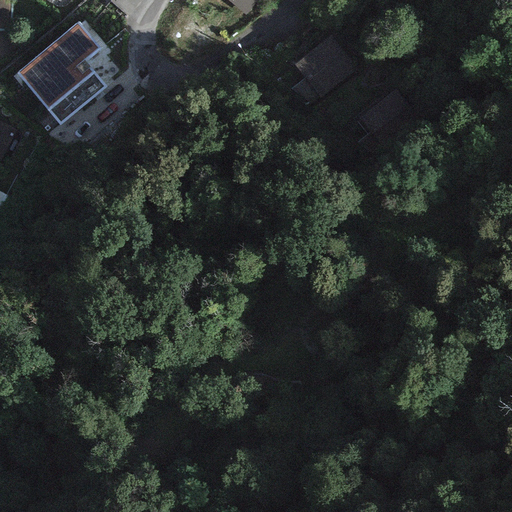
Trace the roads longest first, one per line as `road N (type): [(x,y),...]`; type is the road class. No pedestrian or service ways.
road 1 (track): [(511,169),(423,225),(307,342),(204,379),(156,447)]
road 2 (residential): [(152,0),(136,46),(145,74),(176,84),(209,72),(303,0)]
